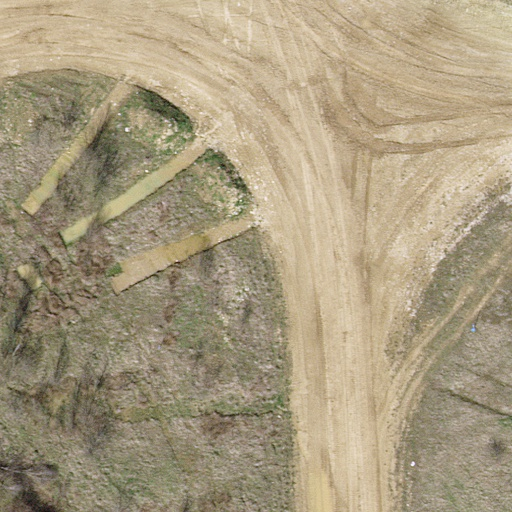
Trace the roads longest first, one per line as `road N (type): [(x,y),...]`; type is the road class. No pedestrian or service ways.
road 1 (track): [(342,511),(306,36)]
road 2 (track): [(0,33),(41,21),(306,36)]
road 3 (track): [(511,67),(306,36)]
